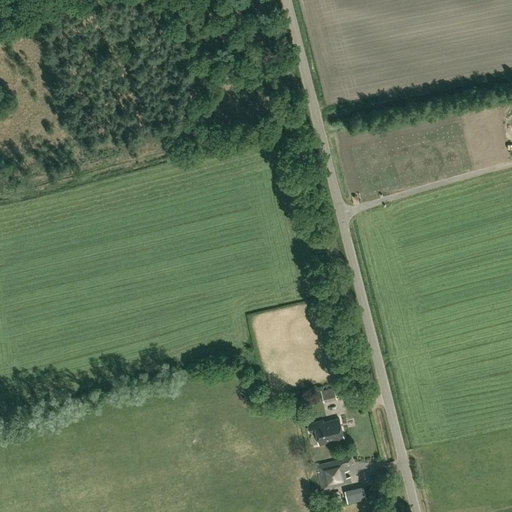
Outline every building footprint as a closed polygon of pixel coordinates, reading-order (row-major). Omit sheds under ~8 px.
[(350,390),(347,379),(339,381),(342,392),(350,390)] [(324,402),(337,399),(334,386),(321,390),(324,402)] [(323,419),(314,421),(307,423),(309,432),(317,430),(320,443),(344,438),(339,417),(323,421),(323,419)] [(347,477),(345,471),(349,470),(347,463),(353,462),(352,456),(316,464),(322,489),(352,482),(350,476),(347,477)] [(364,482),(345,486),(348,501),(367,497),(364,482)]
